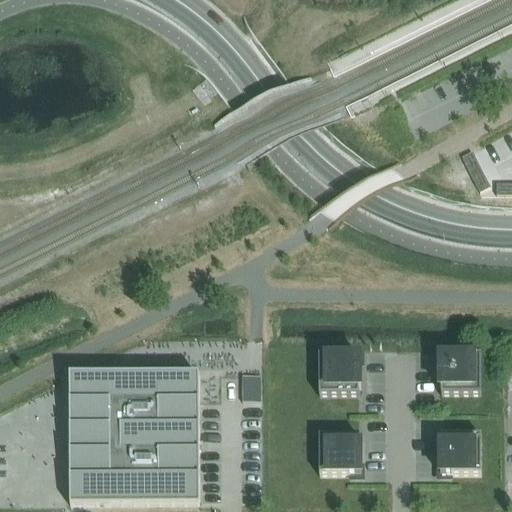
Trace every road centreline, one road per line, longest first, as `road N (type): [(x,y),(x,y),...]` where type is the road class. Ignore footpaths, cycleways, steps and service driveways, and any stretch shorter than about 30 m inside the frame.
road 1 (tertiary): [(511,230),(410,214),(340,177),(301,143),(218,36),(172,0)]
road 2 (residential): [(399,359),(399,511)]
